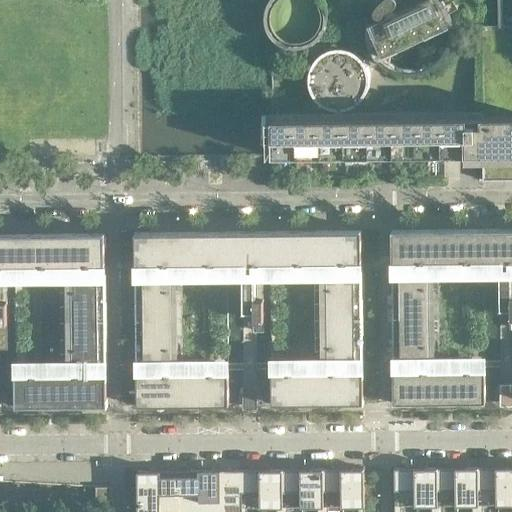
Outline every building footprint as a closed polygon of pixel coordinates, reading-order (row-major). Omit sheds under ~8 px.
[(325,3),(323,0),(269,0),(268,2),(267,5),(266,7),(265,10),(265,13),(265,16),(265,20),(266,23),(266,24),(266,25),(267,28),(268,30),(271,34),(272,36),(274,38),(276,40),(280,42),(283,44),(287,46),(290,47),(293,47),(297,47),(300,47),(303,46),(307,45),(311,44),(313,42),(317,40),(319,38),(321,36),(322,33),(323,32),(324,31),(325,28),(326,26),(327,23),(327,19),(328,16),(328,15),(327,12),(327,9),(327,8),(326,5),(325,3)] [(511,0),(497,0),(497,26),(481,26),(482,116),(272,118),(272,155),(482,153),(482,180),(511,179),(511,0)] [(392,49),(449,23),(449,21),(448,18),(448,17),(446,14),(446,12),(444,10),(443,7),(442,6),(440,3),(436,0),(419,0),(398,10),(373,22),(372,23),(372,26),(372,28),(372,31),(372,34),(373,37),(373,40),(374,43),(376,45),(377,48),(378,51),(380,53),(379,54),(379,55),(392,49)] [(356,53),(353,51),(351,50),(348,49),(346,49),(344,48),(339,48),(335,48),(331,49),(327,50),(323,52),(321,53),(319,55),(317,57),(316,58),(313,61),(311,65),(310,67),(309,70),(308,71),(308,74),(307,76),(307,79),(307,81),(308,83),(308,86),(308,88),(309,90),(311,94),(313,98),(316,101),(318,103),(321,105),(325,107),(329,109),(333,110),(337,110),(340,110),(344,110),(347,109),(350,108),(352,107),(356,105),(358,104),(361,101),(363,99),(365,95),(367,92),(368,90),(369,88),(369,86),(370,84),(370,79),(370,77),(370,74),(369,73),(369,71),(368,69),(367,66),(365,62),(363,59),(361,57),(360,56),(356,53)] [(485,402),(485,357),(484,272),(492,272),(511,272),(511,228),(392,230),(392,264),(393,264),(393,271),(392,271),(393,403),(485,402)] [(228,405),(228,360),(227,275),(235,275),(262,275),(270,275),(271,404),(363,403),(362,363),(362,271),(360,271),(360,264),(361,264),(361,230),(135,232),(135,266),(136,266),(136,273),(135,273),(137,406),(228,405)] [(0,277),(5,277),(14,277),(15,407),(107,406),(106,365),(105,273),(104,274),(104,267),(105,267),(105,233),(103,233),(103,234),(91,234),(91,233),(89,233),(89,234),(77,234),(77,233),(75,233),(75,234),(60,234),(60,233),(58,233),(58,234),(46,234),(46,233),(44,233),(44,234),(32,234),(30,234),(15,235),(15,234),(13,234),(13,235),(1,235),(1,234),(0,233),(0,277)] [(511,401),(511,335),(511,323),(511,322),(511,272),(492,272),(492,297),(491,297),(492,316),(492,323),(500,323),(500,402),(511,401)] [(256,404),(255,325),(262,325),(262,318),(263,318),(262,299),(262,275),(235,275),(235,300),(235,319),(235,318),(235,325),(243,325),(244,405),(256,404)] [(511,511),(511,466),(509,467),(508,465),(506,465),(506,467),(488,467),(488,465),(486,465),(486,467),(468,467),(468,465),(465,465),(466,467),(447,467),(447,465),(445,465),(445,467),(427,467),(427,466),(425,466),(425,467),(406,468),(406,466),(404,466),(404,468),(394,468),(394,511),(511,511)] [(364,511),(364,497),(364,468),(354,468),(354,466),(351,466),(352,468),(333,468),(333,467),(331,467),(331,468),(313,469),(313,467),(311,467),(311,469),(292,469),(292,467),(290,467),(290,469),(272,469),(272,467),(270,467),(270,469),(251,469),(251,467),(249,467),(249,469),(229,470),(229,468),(226,468),(226,469),(213,470),(213,468),(211,468),(211,470),(188,470),(188,468),(186,468),(186,470),(173,470),(173,468),(170,468),(170,470),(159,470),(159,469),(158,470),(152,470),(152,469),(150,469),(150,470),(137,471),(137,511),(364,511)] [(112,501),(111,486),(95,487),(95,501),(112,501)]
